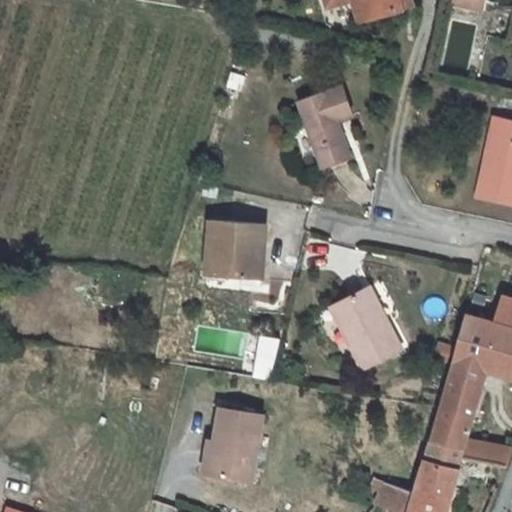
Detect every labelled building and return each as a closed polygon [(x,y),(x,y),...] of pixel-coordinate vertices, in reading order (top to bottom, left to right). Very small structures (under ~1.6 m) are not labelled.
[(327,0),(329,6),(351,0),(353,0),(360,22),(404,9),(401,0),(327,0)] [(413,7),(411,0),(401,0),(404,9),(413,7)] [(455,0),(454,5),(472,8),(473,0),(455,0)] [(473,0),(472,8),(483,10),(485,0),(473,0)] [(233,73),(227,90),(239,95),(245,76),(233,73)] [(340,122),(354,117),(343,86),(301,102),(325,168),(353,158),(340,122)] [(511,203),(511,121),(496,118),(479,197),(511,203)] [(259,279),(261,243),(266,243),(268,226),(213,221),(209,274),(259,279)] [(261,243),(259,279),(267,280),(270,243),(266,243),(261,243)] [(333,306),(366,369),(404,349),(387,318),(381,320),(365,290),(333,306)] [(498,324),(511,328),(511,299),(505,298),(498,324)] [(450,379),(451,380),(443,409),(434,441),(465,450),(468,440),(489,371),(511,378),(511,328),(498,324),(468,315),(450,379)] [(427,391),(441,394),(445,381),(430,377),(427,391)] [(222,443),(217,476),(254,481),(264,416),(223,409),(217,442),(222,443)] [(511,449),(468,440),(465,450),(463,457),(492,463),(506,467),(511,451),(511,449)] [(207,474),(217,476),(222,443),(217,442),(211,441),(207,474)] [(415,493),(386,483),(376,504),(399,511),(448,511),(454,490),(458,476),(463,457),(465,450),(434,441),(423,482),(418,484),(415,493)] [(492,463),(463,457),(458,476),(470,480),(486,484),(492,463)] [(470,480),(458,476),(454,490),(464,493),(470,480)]
